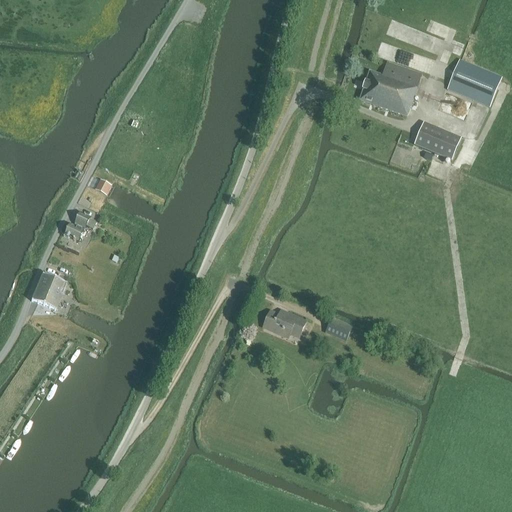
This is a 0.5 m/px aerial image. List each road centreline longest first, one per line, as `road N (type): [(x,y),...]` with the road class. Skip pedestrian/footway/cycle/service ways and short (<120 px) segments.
road 1 (unclassified): [(82,511),(137,422),(219,234),(257,136),(291,0)]
road 2 (unclassified): [(0,355),(110,130),(186,0)]
